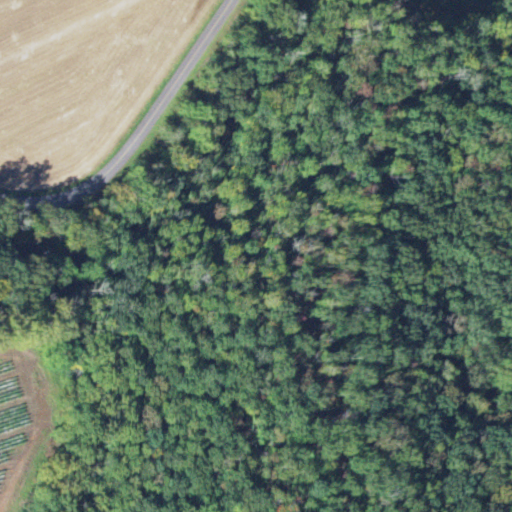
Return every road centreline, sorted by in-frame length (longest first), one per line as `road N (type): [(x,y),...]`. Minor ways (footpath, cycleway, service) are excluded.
road 1 (residential): [(229,0),(101,180),(64,206),(0,211)]
road 2 (residential): [(310,511),(511,401)]
